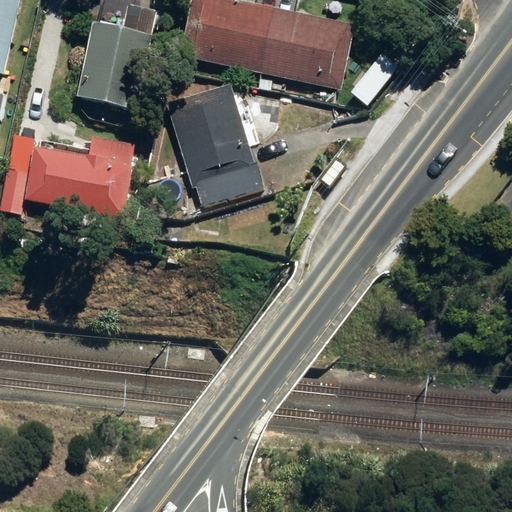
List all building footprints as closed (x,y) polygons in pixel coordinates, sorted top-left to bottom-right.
[(0,0),(0,78),(4,80),(20,2),(9,0),(0,0)] [(193,0),(181,61),(342,94),(355,30),(214,0),(193,0)] [(76,102),(135,116),(158,19),(128,12),(122,37),(94,29),(76,102)] [(145,180),(155,227),(169,227),(199,218),(198,212),(264,192),(256,168),(255,169),(231,90),(167,108),(182,160),(163,165),(165,174),(145,180)] [(25,207),(124,224),(133,171),(86,162),(85,165),(34,156),(25,207)] [(321,185),(330,192),(345,171),(336,165),(321,185)] [(21,218),(29,179),(9,175),(1,214),(21,218)] [(136,239),(145,240),(147,227),(137,226),(136,239)]
